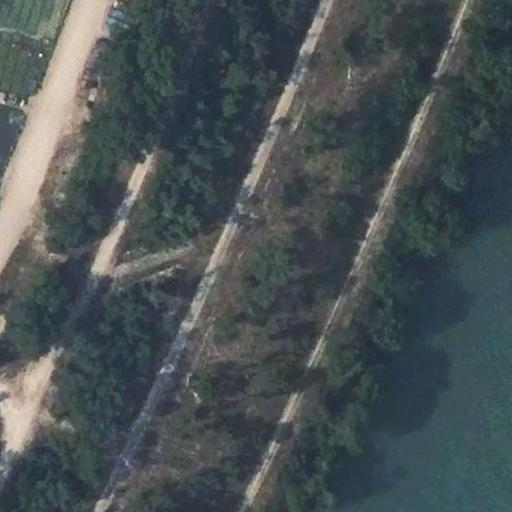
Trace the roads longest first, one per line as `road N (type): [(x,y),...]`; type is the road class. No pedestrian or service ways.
road 1 (track): [(320,0),(259,153),(86,511)]
road 2 (track): [(0,459),(209,0)]
road 3 (track): [(0,250),(99,0)]
